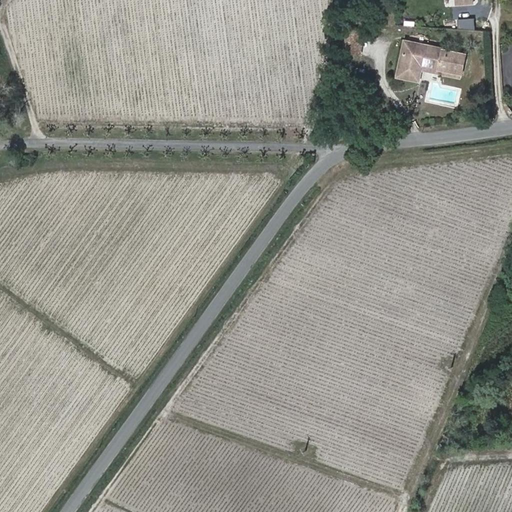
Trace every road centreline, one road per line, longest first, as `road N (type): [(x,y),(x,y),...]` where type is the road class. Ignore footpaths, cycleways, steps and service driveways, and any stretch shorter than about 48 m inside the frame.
road 1 (track): [(44,511),(290,170),(41,161),(0,171)]
road 2 (unclassified): [(67,511),(346,150),(511,132)]
road 3 (track): [(352,149),(36,141),(0,148)]
road 4 (track): [(0,287),(135,384)]
